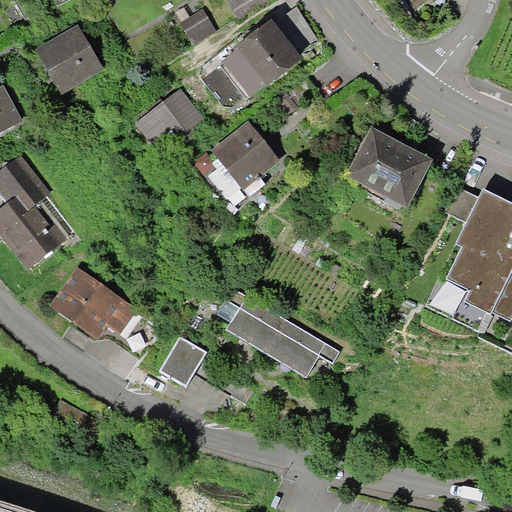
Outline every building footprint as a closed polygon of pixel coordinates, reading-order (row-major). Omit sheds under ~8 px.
[(269,1),(268,0),(230,0),(228,2),(238,19),(269,1)] [(297,6),(276,23),(299,53),(317,39),(297,6)] [(217,31),(203,9),(180,23),(193,45),(217,31)] [(276,23),(272,18),(233,48),(235,51),(223,60),(224,61),(220,65),(247,99),(267,83),(269,85),(303,58),(299,53),(276,23)] [(105,70),(78,24),(36,49),(62,94),(105,70)] [(0,132),(22,121),(3,83),(0,84),(0,132)] [(208,124),(180,88),(135,123),(164,159),(208,124)] [(281,161),(248,120),(211,150),(243,190),(281,161)] [(433,159),(372,126),(346,174),(407,207),(433,159)] [(215,165),(205,152),(193,161),(203,174),(215,165)] [(50,193),(20,155),(0,170),(0,190),(9,202),(0,209),(0,235),(27,270),(67,239),(38,203),(50,193)] [(480,197),(460,187),(445,213),(466,223),(424,306),(479,334),(478,338),(511,353),(511,202),(483,188),(480,197)] [(127,302),(77,266),(49,305),(98,339),(108,326),(120,335),(136,312),(126,304),(127,302)] [(332,363),(339,351),(227,284),(216,303),(221,306),(217,313),(230,321),(225,329),(307,377),(320,355),(332,363)] [(208,352),(180,335),(159,370),(186,387),(208,352)]
